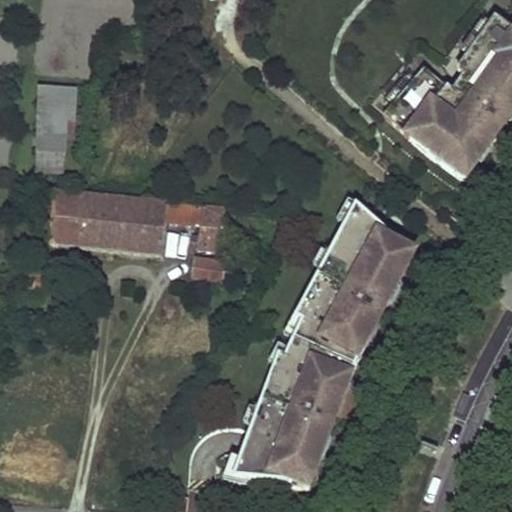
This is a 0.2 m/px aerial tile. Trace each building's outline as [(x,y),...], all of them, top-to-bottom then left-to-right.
[(432,161),(465,184),(490,149),(484,145),(493,134),(498,138),(511,118),(511,33),(498,23),(492,31),(472,58),(460,75),(467,80),(455,97),(426,72),(416,85),(393,110),(385,119),(409,141),(411,139),(434,159),(432,161)] [(483,24),(463,52),(472,58),(492,31),(483,24)] [(407,77),(385,103),(393,110),(416,85),(407,77)] [(69,120),(70,107),(40,104),(38,135),(55,137),(56,119),(69,120)] [(493,134),(484,145),(490,149),(498,138),(493,134)] [(511,148),(501,164),(511,171),(511,169),(511,148)] [(220,257),(226,215),(57,195),(56,209),(45,208),(41,246),(164,258),(169,218),(193,219),(192,227),(203,228),(198,254),(220,257)] [(356,213),(367,222),(370,218),(348,205),(337,226),(347,231),(356,213)] [(252,486),(293,490),(295,485),(312,491),(322,460),(316,458),(323,437),(330,439),(345,398),(359,367),(368,348),(387,309),(381,305),(391,286),(397,289),(413,261),(396,253),(399,249),(367,222),(356,213),(347,231),(331,261),(324,276),(302,316),(298,324),(305,327),(296,346),(292,356),(288,366),(281,363),(278,371),(261,417),(256,433),(244,466),(238,485),(252,486)] [(321,256),(314,271),(324,276),(331,261),(321,256)] [(224,285),(228,263),(198,259),(194,280),(224,285)] [(55,290),(56,268),(26,266),(25,289),(55,290)] [(397,289),(391,286),(381,305),(387,309),(397,289)] [(423,303),(412,298),(397,326),(408,332),(423,303)] [(298,324),(302,316),(299,314),(285,340),(296,346),(305,327),(298,324)] [(292,356),(280,351),(270,368),(278,371),(281,363),(288,366),(292,356)] [(261,417),(251,414),(246,430),(256,433),(261,417)] [(330,439),(323,437),(316,458),(322,460),(330,439)] [(360,441),(349,438),(339,468),(351,472),(360,441)] [(249,494),(252,486),(238,485),(244,466),(234,462),(226,486),(249,494)] [(190,511),(191,505),(167,503),(166,511),(190,511)]
